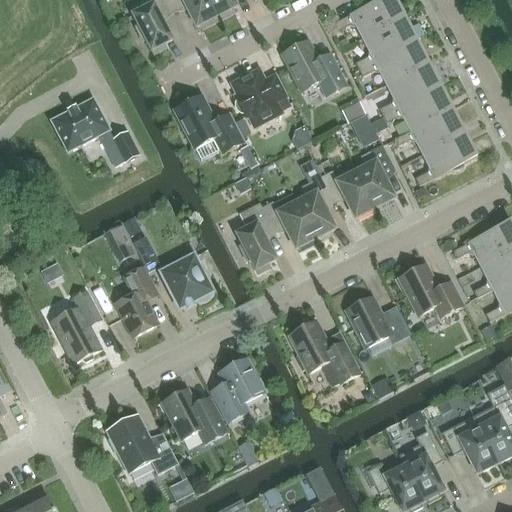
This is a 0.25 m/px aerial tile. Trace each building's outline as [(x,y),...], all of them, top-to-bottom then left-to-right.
[(139,0),(138,1),(144,11),(133,17),(139,27),(135,29),(143,43),(146,41),(154,57),(167,50),(167,52),(169,51),(166,45),(172,42),(160,20),(173,13),(166,0),(139,0)] [(206,0),(166,0),(173,13),(185,7),(197,29),(200,27),(203,32),(218,24),(219,25),(206,0)] [(206,0),(219,25),(220,25),(219,23),(234,15),(232,11),(236,9),(230,0),(206,0)] [(357,30),(363,41),(405,20),(394,0),(384,0),(380,3),(378,2),(376,2),(375,2),(374,2),(373,2),(371,3),(370,4),(368,5),(368,6),(367,8),(366,9),(335,26),(339,34),(350,28),(357,30)] [(355,66),(359,73),(417,43),(405,20),(363,41),(369,53),(367,60),(355,66)] [(381,76),(387,88),(429,66),(417,43),(359,73),(363,80),(374,74),(381,76)] [(326,100),(347,89),(330,57),(318,63),(309,44),(282,58),(301,95),(319,86),(326,100)] [(379,112),(383,119),(441,89),(429,66),(387,88),(393,99),(391,106),(379,112)] [(234,87),(239,98),(236,100),(237,103),(236,110),(238,113),(244,116),(246,119),(249,117),(255,128),(261,125),(265,125),(272,122),(274,118),(280,115),(290,109),(275,79),(264,85),(259,74),(234,87)] [(405,122),(411,134),(453,112),(441,89),(383,119),(387,126),(398,120),(405,122)] [(214,142),(222,156),(244,145),(229,117),(215,125),(202,99),(175,113),(195,152),(214,142)] [(125,166),(140,158),(127,135),(113,142),(109,134),(110,133),(93,101),(76,110),(75,109),(74,110),(75,111),(69,114),(69,113),(68,113),(68,115),(51,124),(68,156),(99,139),(116,170),(125,166)] [(417,146),(423,157),(465,135),(453,112),(411,134),(395,142),(398,149),(410,143),(417,146)] [(346,122),(352,134),(369,125),(364,114),(346,122)] [(465,135),(423,157),(428,168),(426,175),(415,181),(419,189),(451,173),(453,173),(455,173),(458,173),(459,172),(461,171),(462,170),(463,168),(464,167),(464,166),(477,159),(465,135)] [(361,159),(366,170),(356,175),(375,211),(394,201),(370,154),(361,159)] [(375,211),(356,175),(338,185),(332,174),(321,180),(334,204),(344,198),(355,221),(375,211)] [(301,190),(307,200),(297,205),(315,241),(335,231),(323,209),(334,204),(321,180),(301,190)] [(296,252),(315,241),(297,205),(293,198),(274,208),(273,204),(262,210),(274,235),(284,229),(296,252)] [(262,210),(260,206),(239,216),(247,231),(237,237),(243,248),(239,249),(246,263),(250,262),(258,277),(271,270),(271,272),(273,271),(270,265),(276,262),(264,240),(274,235),(262,210)] [(475,258),(481,270),(511,253),(511,226),(511,224),(498,231),(496,230),(493,230),(492,231),(490,231),(489,232),(487,234),(486,235),(485,237),(485,238),(453,254),(457,262),(468,256),(475,258)] [(122,228),(106,236),(120,263),(136,255),(122,228)] [(131,246),(147,276),(148,275),(147,274),(157,269),(142,241),(131,246)] [(477,301),(493,293),(511,282),(511,253),(481,270),(487,281),(485,288),(473,294),(477,301)] [(160,276),(179,312),(183,309),(184,311),(186,311),(184,308),(191,305),(192,307),(193,307),(192,305),(196,303),(198,304),(200,304),(201,304),(203,304),(205,304),(206,302),(208,301),(208,299),(209,298),(209,296),(211,295),(210,294),(209,295),(209,292),(209,288),(208,285),(208,281),(206,278),(203,280),(192,260),(160,276)] [(57,268),(42,275),(48,285),(62,277),(57,268)] [(418,319),(435,311),(440,321),(463,309),(451,286),(439,292),(426,268),(399,282),(418,319)] [(132,298),(114,307),(131,341),(158,327),(146,304),(158,297),(143,270),(123,280),(132,298)] [(497,311),(485,317),(489,325),(511,313),(511,282),(493,293),(499,304),(497,311)] [(50,325),(72,367),(81,363),(84,365),(92,361),(91,357),(100,352),(88,329),(100,323),(85,294),(72,301),(77,310),(50,325)] [(382,319),(373,300),(346,314),(365,352),(390,339),(393,345),(408,337),(395,312),(382,319)] [(299,358),(296,360),(303,374),(306,372),(308,376),(321,370),(332,390),(340,386),(340,387),(360,377),(344,346),(330,353),(316,325),(289,339),(299,358)] [(214,397),(228,425),(246,415),(242,407),(264,396),(261,391),(263,388),(259,381),(256,381),(246,361),(217,376),(225,391),(214,397)] [(511,366),(509,361),(496,370),(502,383),(511,378),(511,366)] [(511,378),(502,383),(505,388),(508,394),(511,392),(511,378)] [(493,410),(474,420),(498,466),(511,458),(511,442),(506,431),(511,428),(511,401),(508,394),(505,388),(487,397),(493,410)] [(180,444),(196,435),(203,448),(227,435),(212,407),(198,414),(187,392),(160,406),(180,444)] [(150,465),(157,478),(178,467),(164,440),(151,447),(136,418),(106,434),(109,439),(107,443),(113,455),(117,455),(128,476),(150,465)] [(498,466),(474,420),(442,436),(454,458),(465,453),(477,477),(498,466)] [(415,441),(419,448),(399,458),(404,469),(405,469),(424,505),(427,503),(428,506),(441,500),(439,497),(444,494),(432,470),(443,464),(427,434),(415,441)] [(238,450),(247,468),(258,462),(249,444),(238,450)] [(405,469),(404,469),(385,479),(380,468),(368,475),(379,497),(390,491),(401,511),(417,511),(422,509),(421,506),(424,505),(405,469)] [(331,496),(323,480),(312,485),(320,501),(331,496)] [(308,511),(339,511),(333,499),(308,511)] [(52,511),(47,500),(25,511),(52,511)]
